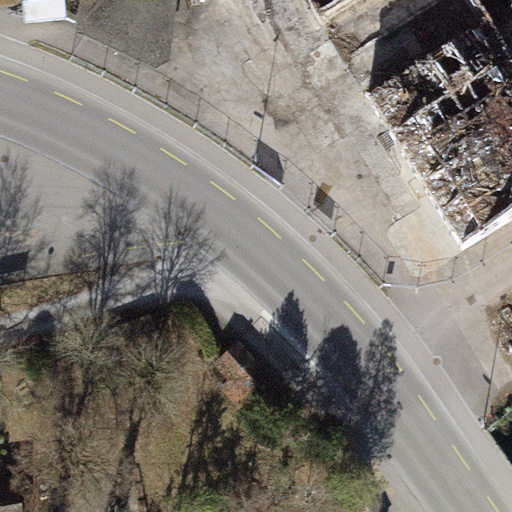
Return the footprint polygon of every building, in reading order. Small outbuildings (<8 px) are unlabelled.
[(109,0),(87,33),(170,73),(195,3),(185,0),(109,0)] [(511,0),(265,0),(348,130),(369,116),(395,156),(465,266),(511,236),(511,0)] [(511,293),(490,308),(511,342),(511,293)] [(247,344),(222,365),(253,401),(278,379),(247,344)] [(18,511),(13,483),(0,485),(0,511),(18,511)]
